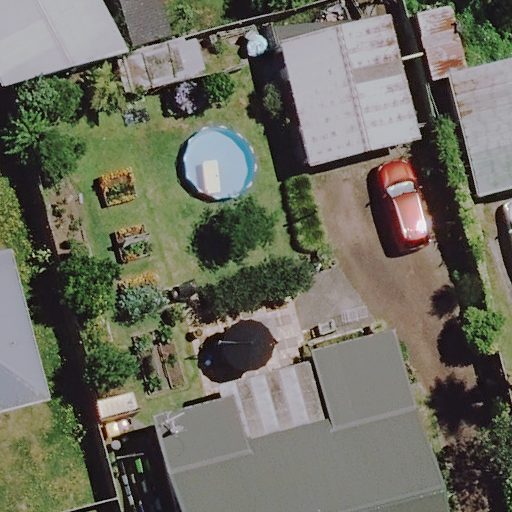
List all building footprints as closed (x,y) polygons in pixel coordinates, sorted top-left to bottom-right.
[(0,0),(0,103),(102,52),(75,0),(0,0)] [(407,156),(377,28),(268,54),(298,182),(407,156)] [(511,200),(511,69),(442,83),(466,209),(511,200)] [(0,431),(27,425),(0,317),(0,431)] [(423,511),(380,354),(152,416),(178,511),(423,511)]
